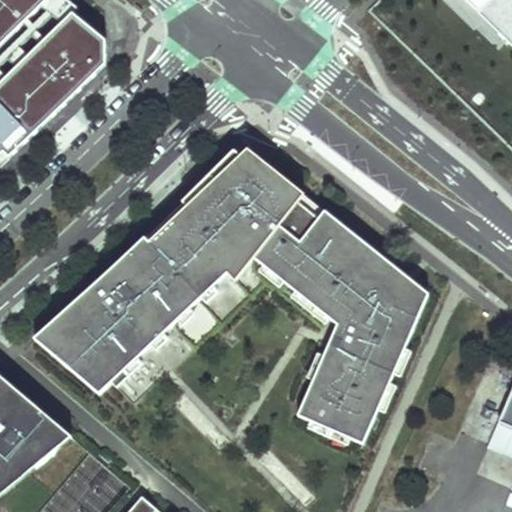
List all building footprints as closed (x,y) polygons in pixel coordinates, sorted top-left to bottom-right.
[(0,168),(106,65),(106,40),(76,15),(80,11),(66,0),(0,0),(0,59),(0,60),(0,168)] [(511,0),(467,0),(511,43),(511,0)] [(150,243),(40,344),(104,397),(230,280),(241,286),(258,265),(286,231),(311,199),(255,155),(156,248),(150,243)] [(306,244),(286,231),(258,265),(334,325),(297,417),(362,443),(430,297),(328,214),(306,244)] [(0,511),(8,511),(73,438),(0,375),(0,511)] [(511,397),(490,448),(511,457),(511,397)] [(42,511),(92,454),(73,438),(8,511),(42,511)] [(160,511),(143,498),(131,511),(160,511)]
